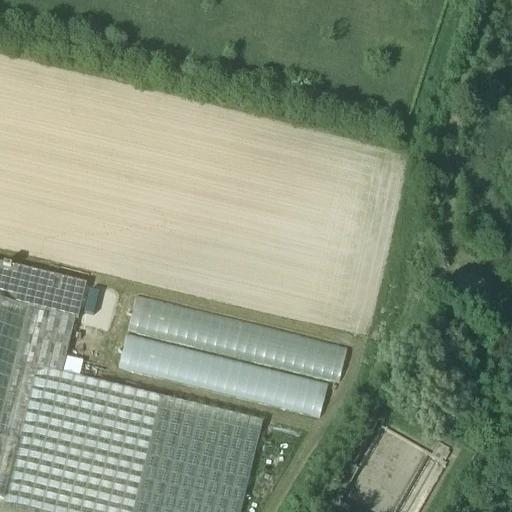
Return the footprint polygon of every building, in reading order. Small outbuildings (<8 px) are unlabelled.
[(86,284),(0,262),(0,417),(26,306),(75,319),(77,319),(86,284)] [(489,295),(471,278),(457,293),(477,311),(489,295)] [(347,348),(136,295),(127,329),(339,381),(347,348)] [(240,511),(262,421),(61,373),(75,319),(26,306),(0,417),(0,497),(3,499),(1,507),(20,511),(240,511)] [(327,383),(126,334),(118,367),(319,417),(327,383)]
